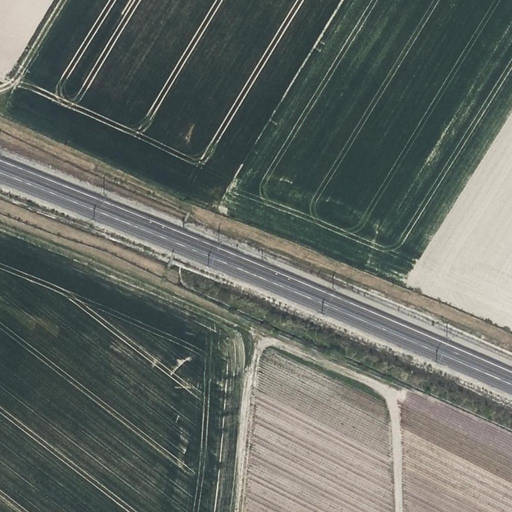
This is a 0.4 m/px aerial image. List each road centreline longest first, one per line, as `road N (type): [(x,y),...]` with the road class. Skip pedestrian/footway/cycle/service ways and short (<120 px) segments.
road 1 (track): [(263,330),(0,226)]
road 2 (track): [(263,330),(511,434)]
road 3 (track): [(243,511),(263,330)]
road 4 (track): [(384,384),(393,511)]
